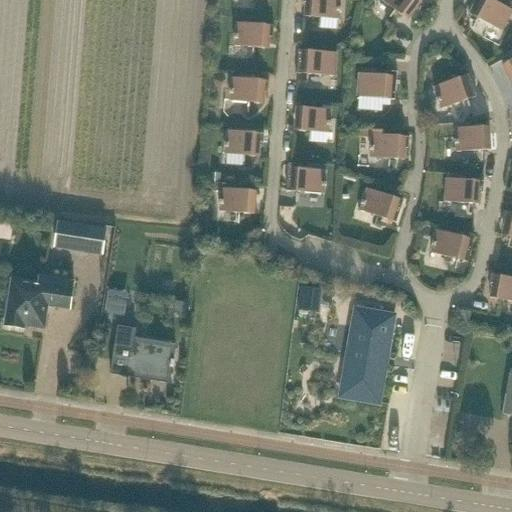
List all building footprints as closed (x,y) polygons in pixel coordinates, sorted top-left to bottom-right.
[(340,9),(340,0),(302,0),(302,6),(306,6),(305,13),(309,13),(309,18),(339,20),(339,13),(341,13),(341,9),(340,9)] [(418,0),(380,0),(405,18),(408,14),(411,16),(421,2),(418,0)] [(511,11),(490,0),(476,0),(469,14),(502,32),(511,12),(511,11)] [(273,38),(273,27),(236,24),(235,36),(234,36),(234,40),(235,40),(234,47),(264,49),(265,44),(269,44),(269,38),(273,38)] [(334,77),(336,54),(299,51),(297,74),(334,77)] [(511,61),(502,67),(511,82),(511,81),(511,61)] [(378,76),(379,70),(363,68),(362,75),(359,74),(357,97),(359,97),(358,110),(382,112),(383,100),(395,101),(397,73),(386,72),(386,77),(378,76)] [(441,110),(476,98),(469,76),(433,88),(437,99),(436,100),(437,103),(439,103),(441,110)] [(268,93),(269,82),(232,78),(231,90),(229,90),(229,94),(230,94),(229,101),(259,104),(260,99),(264,100),(265,93),(268,93)] [(330,123),(331,111),(297,108),(295,126),(299,126),(299,132),(329,134),(329,127),(331,127),(331,123),(330,123)] [(489,128),(470,129),(470,124),(455,125),(456,141),(454,141),(454,145),(456,145),(456,153),(490,151),(489,128)] [(384,137),(385,132),(358,130),(358,138),(372,139),(371,147),(370,147),(369,151),(371,151),(370,159),(404,161),(405,149),(408,149),(409,138),(384,137)] [(263,146),(264,135),(227,132),(226,144),(225,144),(224,148),(226,148),(225,155),(255,158),(255,152),(259,153),(260,146),(263,146)] [(299,170),(299,166),(289,165),(286,192),(324,195),(324,187),(326,187),(326,183),(325,183),(326,172),(299,170)] [(465,181),(465,176),(447,175),(447,180),(445,203),(479,205),(480,194),(483,194),(484,183),(465,181)] [(235,186),(213,184),(211,184),(210,191),(222,193),(221,201),(220,201),(219,205),(221,205),(220,212),(250,215),(250,210),(254,210),(256,193),(234,191),(235,186)] [(396,223),(403,202),(367,190),(363,202),(362,202),(361,205),(362,206),(360,212),(396,223)] [(511,214),(507,214),(503,231),(507,232),(506,237),(511,238),(511,214)] [(59,223),(55,247),(86,252),(90,229),(59,223)] [(464,234),(463,238),(437,232),(434,243),(433,242),(432,246),(433,247),(431,254),(468,263),(474,236),(464,234)] [(511,279),(491,275),(489,286),(492,287),(490,299),(511,302),(511,279)] [(70,310),(74,283),(39,277),(39,278),(44,279),(43,285),(12,280),(5,327),(24,330),(25,327),(45,330),(48,307),(70,310)] [(301,288),(299,311),(300,312),(313,313),(317,313),(317,310),(319,290),(303,288),(301,288)] [(388,356),(395,316),(355,310),(349,349),(357,350),(349,392),(373,396),(380,355),(388,356)] [(134,339),(136,330),(118,327),(111,374),(127,376),(128,371),(171,378),(176,346),(134,339)] [(511,417),(511,375),(510,375),(503,416),(511,417)]
